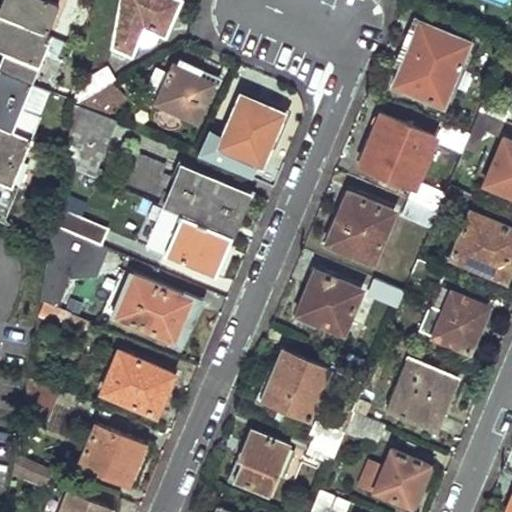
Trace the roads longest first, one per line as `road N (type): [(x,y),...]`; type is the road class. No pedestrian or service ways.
road 1 (residential): [(272,0),(335,44),(345,73),(164,511)]
road 2 (residential): [(452,511),(511,370)]
